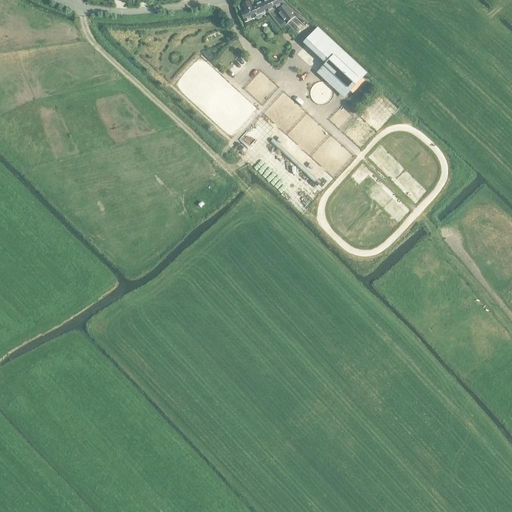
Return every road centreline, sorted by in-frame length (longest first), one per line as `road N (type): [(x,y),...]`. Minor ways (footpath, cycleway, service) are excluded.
road 1 (track): [(364,299),(89,37),(83,8)]
road 2 (track): [(361,157),(381,134),(400,128),(438,153),(443,178),(418,212),(383,247),(359,253),(324,226),(324,197)]
road 3 (residential): [(60,0),(135,12),(223,0)]
road 4 (track): [(511,325),(418,212)]
